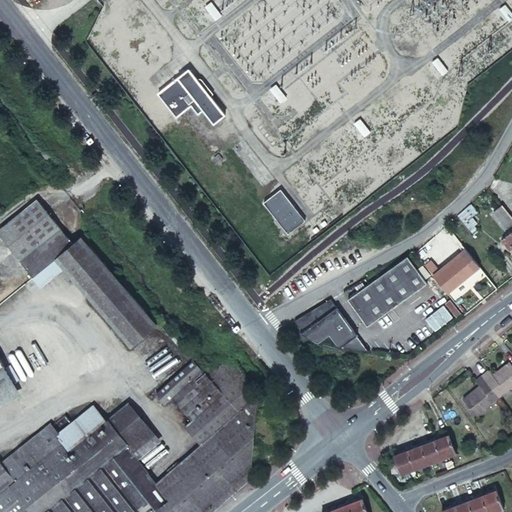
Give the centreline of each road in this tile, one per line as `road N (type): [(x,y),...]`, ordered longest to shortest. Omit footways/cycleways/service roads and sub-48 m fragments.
road 1 (unclassified): [(26,38),(256,329)]
road 2 (residential): [(256,329),(451,212),(511,129)]
road 3 (secondary): [(339,439),(511,301)]
road 4 (unclassified): [(256,329),(339,439)]
